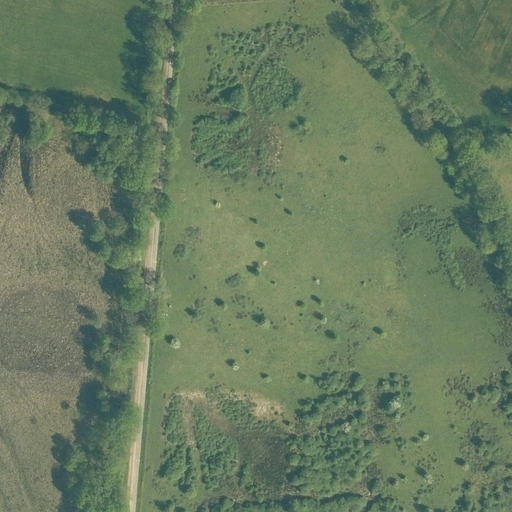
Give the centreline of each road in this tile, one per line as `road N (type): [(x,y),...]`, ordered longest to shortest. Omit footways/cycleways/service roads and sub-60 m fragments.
road 1 (track): [(126,511),(158,130)]
road 2 (track): [(349,0),(454,144),(511,257)]
road 3 (track): [(158,130),(170,0)]
